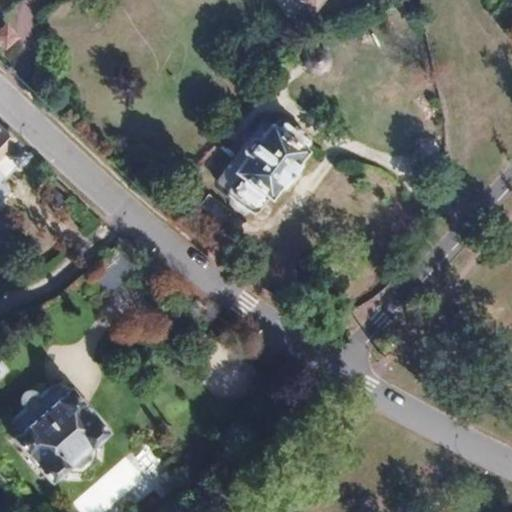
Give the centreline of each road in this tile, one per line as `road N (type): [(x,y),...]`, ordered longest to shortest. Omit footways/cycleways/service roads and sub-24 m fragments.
road 1 (residential): [(0,92),(85,180),(336,369)]
road 2 (residential): [(511,184),(336,369)]
road 3 (residential): [(336,369),(511,470)]
road 4 (residential): [(223,511),(336,369)]
